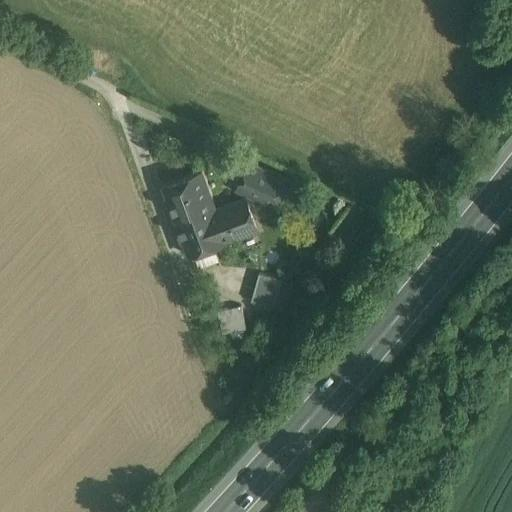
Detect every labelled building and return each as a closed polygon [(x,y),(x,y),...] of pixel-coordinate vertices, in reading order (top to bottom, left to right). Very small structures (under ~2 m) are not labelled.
[(284,179),(250,162),(238,188),(272,204),(284,179)] [(202,169),(162,184),(177,224),(215,210),(213,205),(210,198),(213,197),(202,169)] [(215,210),(177,224),(187,254),(225,240),(224,239),(238,234),(239,236),(256,230),(255,228),(256,227),(245,197),(215,208),(213,205),(215,210)] [(317,244),(304,240),(300,253),(313,258),(317,244)] [(281,278),(259,272),(251,300),(273,306),(281,278)] [(241,305),(218,310),(222,332),(246,328),(241,305)]
